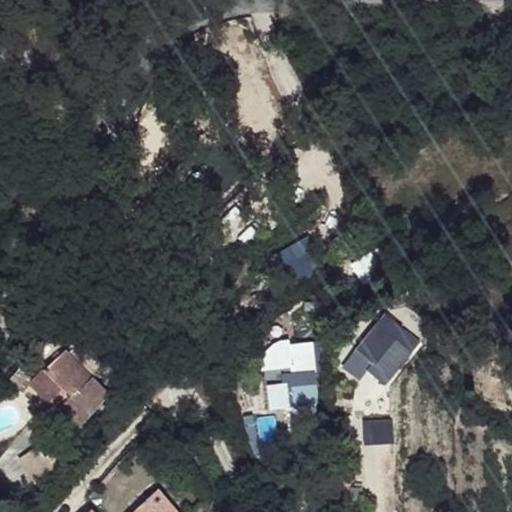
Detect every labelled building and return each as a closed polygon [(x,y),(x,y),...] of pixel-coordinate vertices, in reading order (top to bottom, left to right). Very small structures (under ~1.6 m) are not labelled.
[(52,296),(36,300),(40,316),(57,314),(52,296)] [(356,345),(372,359),(397,331),(384,319),(374,331),(371,329),(356,345)] [(480,323),(469,330),(476,344),(489,338),(480,323)] [(469,330),(455,335),(462,351),(476,344),(469,330)] [(86,379),(59,351),(24,383),(40,399),(53,387),(65,400),(86,379)] [(102,395),(86,379),(65,400),(51,412),(38,423),(54,443),(102,395)] [(51,412),(24,383),(10,395),(38,423),(51,412)] [(53,387),(40,399),(51,412),(65,400),(53,387)]
